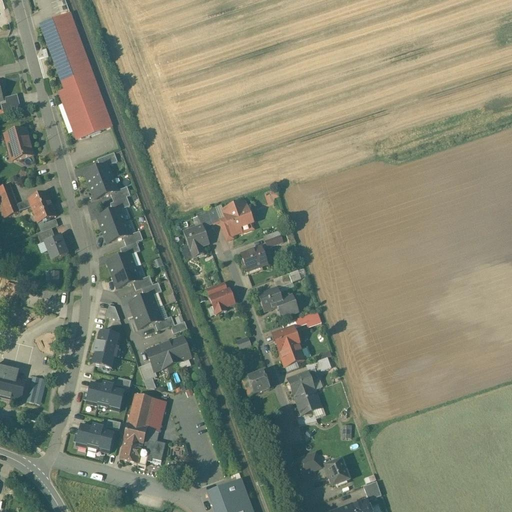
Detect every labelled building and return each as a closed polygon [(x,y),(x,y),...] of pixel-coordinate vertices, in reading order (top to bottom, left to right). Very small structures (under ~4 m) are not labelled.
[(112,129),(70,16),(40,27),(64,93),(59,95),(74,136),(82,139),(88,137),(88,138),(100,134),(100,133),(112,129)] [(26,131),(4,137),(8,152),(13,155),(15,162),(33,157),(26,131)] [(114,155),(97,161),(100,170),(107,167),(107,168),(117,164),(114,155)] [(100,170),(84,176),(89,189),(112,180),(107,168),(107,167),(100,170)] [(112,180),(89,189),(94,202),(110,196),(117,193),(112,180)] [(127,189),(117,193),(110,196),(113,204),(126,199),(130,198),(127,189)] [(46,194),(27,201),(37,225),(56,218),(46,194)] [(12,195),(0,199),(0,221),(19,214),(12,195)] [(113,204),(109,206),(113,214),(120,211),(120,212),(130,208),(126,199),(113,204)] [(243,205),(223,212),(225,217),(224,217),(231,237),(240,234),(239,230),(251,226),(252,226),(246,209),(245,209),(243,205)] [(220,224),(215,210),(207,212),(213,226),(220,224)] [(113,214),(97,220),(102,233),(125,224),(120,212),(120,211),(113,214)] [(125,224),(102,233),(107,246),(122,240),(130,237),(125,224)] [(251,226),(239,230),(240,234),(241,235),(253,231),(251,226)] [(202,228),(183,235),(188,248),(189,248),(199,244),(200,248),(201,248),(208,245),(202,228)] [(51,231),(37,236),(40,243),(43,241),(44,244),(46,244),(51,242),(51,241),(54,239),(51,231)] [(139,233),(130,237),(122,240),(126,248),(136,244),(142,242),(139,233)] [(54,239),(51,241),(51,242),(46,244),(49,251),(46,252),(51,263),(67,257),(59,237),(54,239)] [(280,238),(264,243),(266,249),(282,244),(280,238)] [(126,248),(119,251),(123,259),(130,256),(130,257),(140,253),(136,244),(126,248)] [(199,244),(189,248),(193,260),(204,256),(201,248),(200,248),(199,244)] [(261,250),(241,257),(247,273),(267,266),(261,250)] [(123,259),(107,265),(112,278),(135,269),(130,257),(130,256),(123,259)] [(135,269),(112,278),(116,291),(132,285),(140,282),(139,282),(135,269)] [(58,284),(59,271),(45,271),(45,284),(58,284)] [(292,282),(300,279),(297,271),(289,274),(292,282)] [(288,276),(273,281),(276,291),(277,291),(276,289),(290,283),(291,285),(292,285),(288,276)] [(149,278),(139,282),(140,282),(132,285),(136,294),(141,291),(152,287),(149,278)] [(152,287),(141,291),(144,300),(152,297),(161,294),(158,285),(152,287)] [(223,285),(206,291),(209,298),(226,292),(223,285)] [(209,298),(209,299),(212,309),(215,308),(218,316),(226,313),(225,310),(234,306),(229,291),(226,292),(209,298)] [(291,298),(281,302),(277,291),(276,291),(258,297),(264,314),(277,309),(281,320),(298,314),(291,298)] [(144,300),(129,306),(133,319),(157,310),(152,297),(144,300)] [(109,308),(106,319),(120,322),(115,309),(109,308)] [(157,310),(133,319),(138,332),(154,326),(161,323),(161,322),(157,310)] [(310,316),(294,322),(297,329),(306,325),(307,329),(313,326),(310,316)] [(171,319),(161,322),(161,323),(154,326),(157,334),(170,329),(174,328),(171,319)] [(174,328),(170,329),(173,337),(187,331),(184,324),(174,328)] [(292,330),(273,337),(284,369),(304,362),(304,361),(300,351),(292,330)] [(100,333),(97,344),(96,344),(93,355),(94,355),(92,367),(113,372),(121,338),(100,333)] [(239,351),(250,347),(247,337),(235,341),(239,351)] [(182,340),(146,354),(150,365),(154,374),(155,374),(190,360),(182,340)] [(307,349),(300,351),(304,361),(310,358),(307,349)] [(327,360),(317,364),(321,374),(330,370),(327,360)] [(150,365),(138,370),(144,384),(156,379),(155,374),(154,374),(150,365)] [(25,384),(17,382),(19,374),(0,369),(0,398),(20,404),(25,384)] [(308,374),(288,382),(287,382),(293,399),(294,399),(305,395),(306,396),(313,393),(314,392),(312,385),(318,383),(314,372),(308,375),(308,374)] [(263,375),(238,384),(244,399),(253,395),(254,396),(269,391),(263,375)] [(40,381),(33,380),(27,404),(34,406),(40,381)] [(131,383),(118,380),(117,388),(129,391),(131,383)] [(125,392),(113,390),(114,389),(103,386),(103,387),(91,384),(86,406),(120,414),(125,392)] [(313,393),(306,396),(305,395),(294,399),(301,417),(306,415),(312,413),(320,410),(313,393)] [(152,402),(135,398),(128,428),(145,432),(152,402)] [(312,413),(306,415),(296,419),(299,428),(316,424),(312,413)] [(121,425),(108,422),(106,429),(119,432),(121,425)] [(115,434),(103,431),(93,428),(92,429),(81,426),(76,448),(109,456),(115,434)] [(351,438),(351,426),(342,426),(342,438),(351,438)] [(128,428),(127,428),(124,442),(125,442),(119,462),(137,467),(140,453),(142,447),(143,447),(144,441),(146,432),(145,432),(128,428)] [(165,446),(144,441),(143,447),(142,447),(140,453),(149,455),(147,463),(160,466),(165,446)] [(149,455),(140,453),(137,467),(145,469),(147,463),(149,455)] [(316,454),(295,462),(302,479),(323,471),(316,454)] [(341,462),(324,468),(332,489),(349,482),(341,462)] [(253,511),(242,480),(208,493),(215,511),(253,511)] [(376,484),(363,489),(368,503),(381,498),(376,484)] [(369,511),(366,503),(351,509),(351,508),(340,511),(369,511)]
